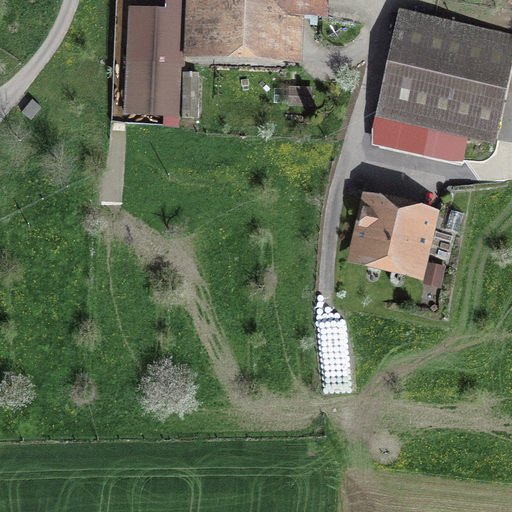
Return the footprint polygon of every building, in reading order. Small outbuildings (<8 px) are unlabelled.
[(182,0),(165,0),(165,14),(126,12),(121,116),(174,119),(178,16),(182,16),(182,0)] [(199,3),(197,48),(280,51),(281,9),(317,10),(317,19),(323,20),(323,0),(205,0),(206,3),(199,3)] [(510,44),(403,19),(376,135),(424,146),(428,126),(488,140),(510,44)] [(19,113),(28,121),(38,108),(29,101),(19,113)] [(429,218),(397,210),(398,204),(384,200),(383,207),(365,203),(352,257),(416,272),(429,218)]
